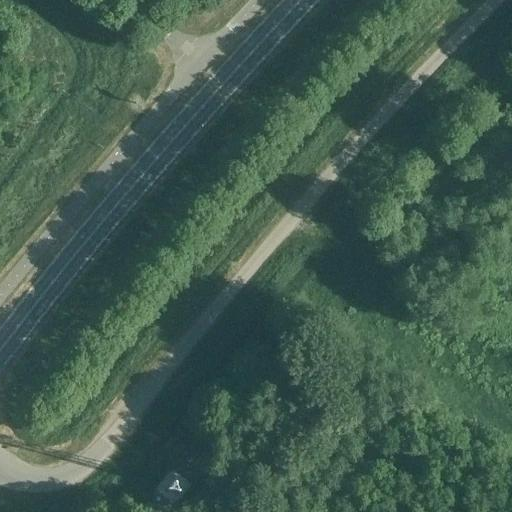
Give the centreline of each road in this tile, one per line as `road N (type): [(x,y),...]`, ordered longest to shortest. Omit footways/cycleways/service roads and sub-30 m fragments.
road 1 (unclassified): [(0,472),(52,480),(88,464),(334,170),(497,0)]
road 2 (secondary): [(0,352),(171,134),(299,0)]
